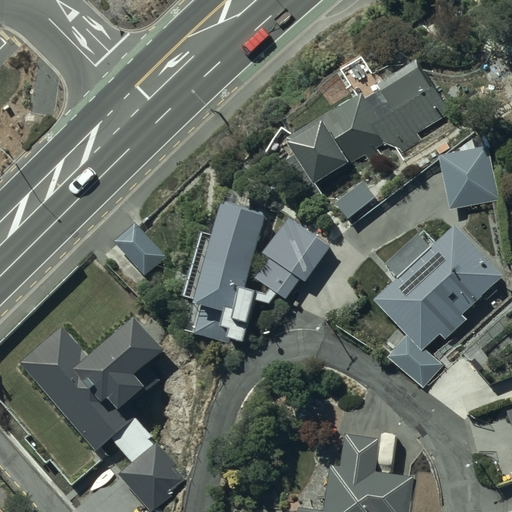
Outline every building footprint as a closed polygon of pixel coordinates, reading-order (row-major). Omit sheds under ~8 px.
[(363,91),(283,136),(310,184),(365,152),(370,160),(383,153),(379,145),(386,140),(392,150),(422,133),(419,129),(451,111),(420,57),(379,80),(382,85),(365,95),(363,91)] [(487,143),(439,151),(450,208),(498,200),(487,143)] [(349,217),(377,196),(362,179),(335,200),(349,217)] [(264,216),(217,203),(189,305),(198,307),(191,332),(240,345),(255,291),(244,288),(264,216)] [(268,259),(254,279),(283,299),(298,277),(304,281),(330,245),(288,216),(261,254),(268,259)] [(466,318),(461,312),(502,275),(454,224),(375,298),(408,334),(422,349),(425,346),(440,332),(445,338),(466,318)] [(140,226),(118,244),(144,274),(166,256),(140,226)] [(63,319),(16,359),(96,452),(113,437),(137,417),(132,402),(162,380),(150,363),(163,342),(134,309),(88,348),(63,319)] [(422,349),(408,334),(389,354),(423,385),(443,363),(425,346),(422,349)] [(152,511),(156,511),(195,479),(137,417),(113,437),(131,461),(123,477),(152,511)] [(274,511),(409,511),(416,476),(376,470),(381,437),(346,432),(341,464),(333,463),(325,510),(299,506),(297,511),(279,511),(275,511),(274,511)]
